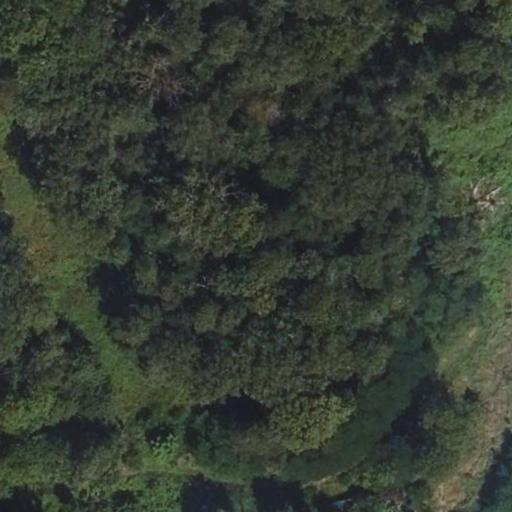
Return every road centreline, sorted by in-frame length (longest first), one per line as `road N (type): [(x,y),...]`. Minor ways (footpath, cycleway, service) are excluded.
road 1 (track): [(466,511),(377,467),(341,471),(313,489),(169,469),(66,481),(0,501)]
road 2 (track): [(0,101),(96,297),(161,403),(147,472)]
